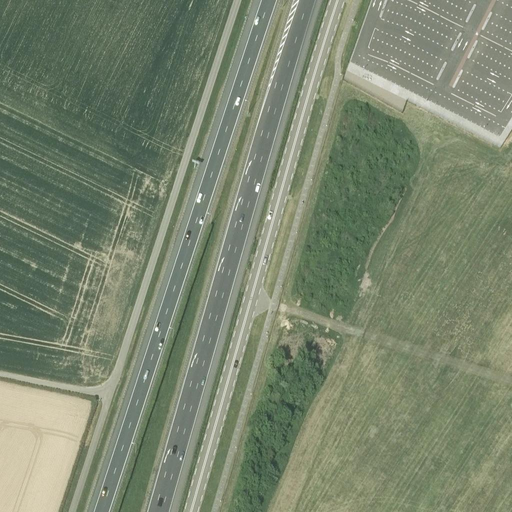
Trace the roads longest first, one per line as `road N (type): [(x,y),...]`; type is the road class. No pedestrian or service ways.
road 1 (motorway): [(268,0),(99,511)]
road 2 (motorway): [(158,511),(308,0)]
road 3 (tertiary): [(189,511),(337,0)]
road 4 (unclassified): [(0,374),(108,394),(231,0)]
